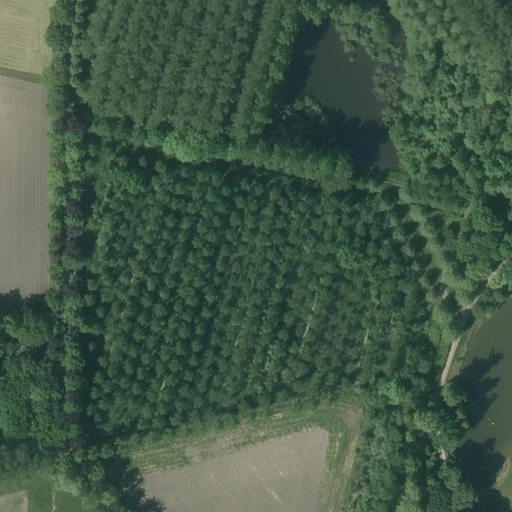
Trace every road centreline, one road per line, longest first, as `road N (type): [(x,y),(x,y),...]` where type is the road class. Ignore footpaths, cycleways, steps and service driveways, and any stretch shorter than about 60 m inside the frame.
road 1 (track): [(80,0),(65,424),(69,447),(109,511)]
road 2 (track): [(511,261),(471,303),(435,405),(445,479),(462,511)]
